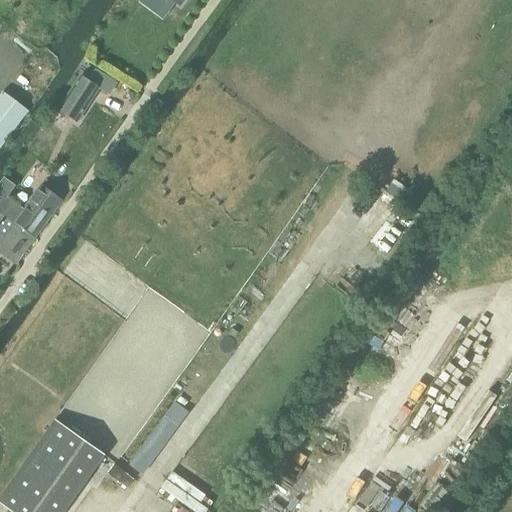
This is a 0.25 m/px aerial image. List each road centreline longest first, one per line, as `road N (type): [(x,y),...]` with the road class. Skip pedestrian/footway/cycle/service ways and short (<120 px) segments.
road 1 (unknown): [(0,305),(144,113)]
road 2 (unknown): [(358,464),(432,339),(456,318),(511,309)]
road 3 (unknown): [(511,358),(447,444),(401,463)]
